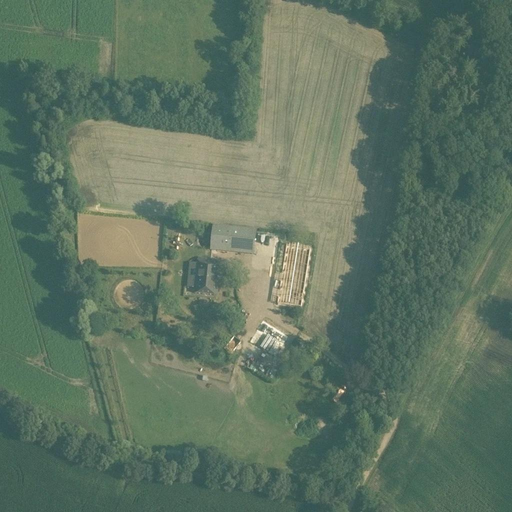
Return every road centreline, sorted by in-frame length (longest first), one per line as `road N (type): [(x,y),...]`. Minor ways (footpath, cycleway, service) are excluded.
road 1 (track): [(394,415),(511,192)]
road 2 (track): [(394,415),(383,392),(300,335)]
